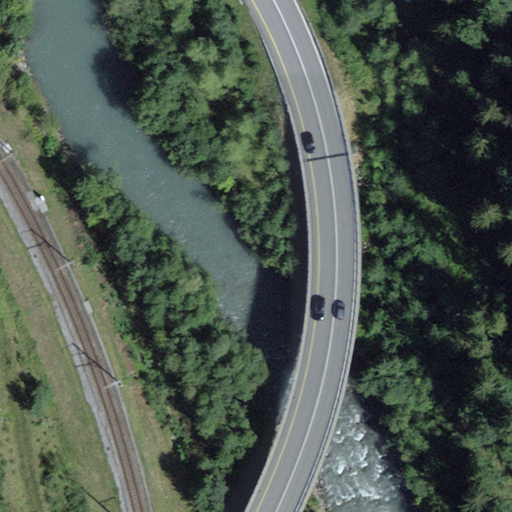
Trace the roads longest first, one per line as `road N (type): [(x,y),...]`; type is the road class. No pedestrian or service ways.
road 1 (primary): [(273,0),(319,117),(336,244),(319,395),(275,511)]
road 2 (track): [(0,323),(38,511)]
